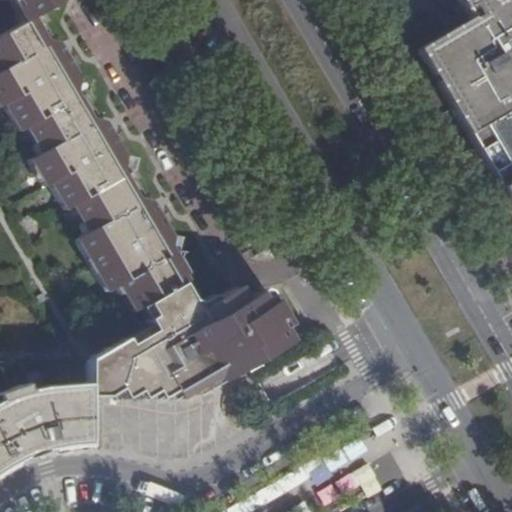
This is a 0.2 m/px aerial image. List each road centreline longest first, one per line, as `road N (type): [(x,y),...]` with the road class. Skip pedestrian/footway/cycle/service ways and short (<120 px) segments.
road 1 (residential): [(415,348),(177,488),(116,465),(65,464),(0,495)]
road 2 (secondary): [(511,364),(303,0)]
road 3 (secondary): [(212,0),(415,348)]
road 4 (secondary): [(415,348),(477,459)]
